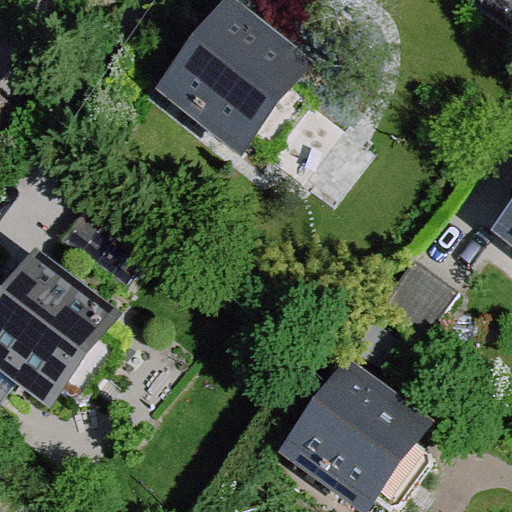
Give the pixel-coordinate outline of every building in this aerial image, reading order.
[(342,0),(357,11),(365,0),(342,0)] [(232,27),(173,103),(239,156),(248,145),(291,91),(300,80),(232,27)] [(511,106),(511,46),(510,45),(503,53),(493,46),(463,86),(504,117),(511,106)] [(309,107),(291,91),(248,145),(267,160),(276,158),(310,115),(309,107)] [(0,142),(16,121),(0,108),(0,142)] [(461,299),(417,266),(378,317),(423,351),(461,299)] [(105,329),(40,279),(0,332),(0,367),(49,407),(58,395),(97,341),(105,329)] [(403,349),(362,321),(344,347),(385,375),(403,349)] [(118,355),(97,341),(58,395),(77,409),(86,408),(117,365),(118,355)] [(352,390),(297,464),(363,511),(366,511),(374,503),(412,451),(420,440),(352,390)] [(431,464),(412,451),(374,503),(387,511),(404,511),(432,474),(431,464)]
